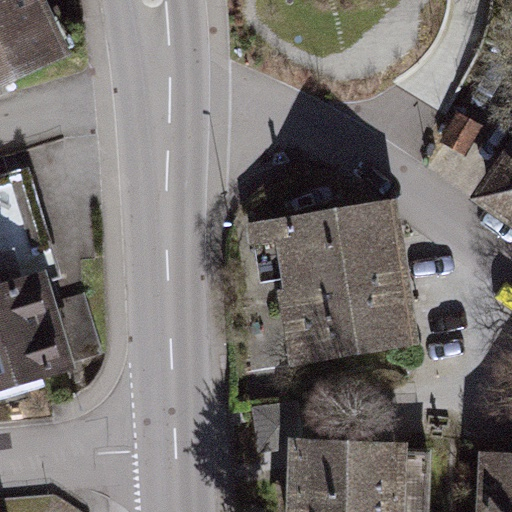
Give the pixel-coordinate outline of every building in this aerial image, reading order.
[(0,0),(0,99),(67,70),(36,0),(0,0)] [(12,174),(0,177),(0,395),(75,375),(12,174)] [(511,182),(491,212),(511,226),(511,182)] [(391,206),(238,224),(244,270),(262,268),(274,367),(408,352),(391,206)] [(421,511),(424,453),(275,446),(272,511),(421,511)] [(511,511),(511,460),(473,459),(470,511),(511,511)]
